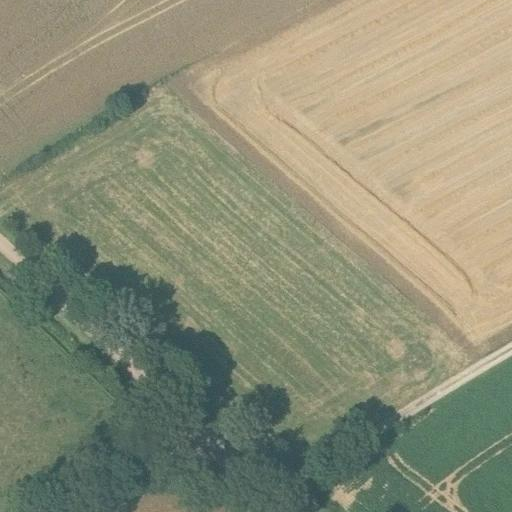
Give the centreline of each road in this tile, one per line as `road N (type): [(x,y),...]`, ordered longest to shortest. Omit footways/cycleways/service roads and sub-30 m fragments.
road 1 (track): [(203,437),(0,247)]
road 2 (track): [(278,495),(511,348)]
road 3 (track): [(203,437),(46,511)]
